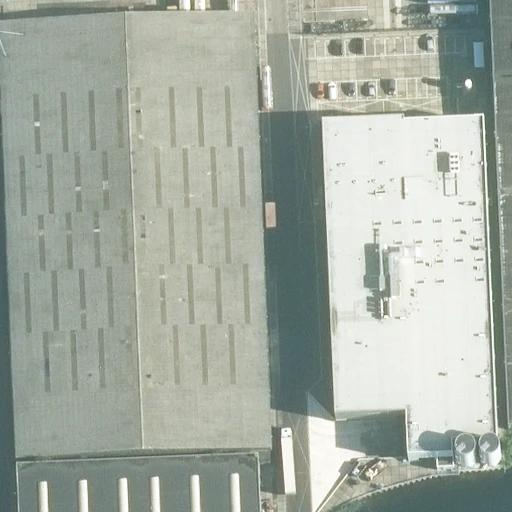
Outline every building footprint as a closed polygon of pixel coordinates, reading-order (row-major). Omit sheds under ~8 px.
[(511,0),(489,0),(491,27),(511,26),(511,0)] [(511,26),(491,27),(493,84),(511,83),(511,26)] [(511,83),(493,84),(496,142),(511,141),(511,83)] [(480,117),(320,123),(333,449),(493,443),(480,117)] [(511,141),(496,142),(498,199),(511,198),(511,141)] [(511,198),(498,199),(500,257),(511,256),(511,198)] [(511,256),(500,257),(503,314),(511,313),(511,256)] [(511,313),(503,314),(505,371),(511,371),(511,313)] [(18,470),(19,511),(259,511),(258,461),(18,470)]
